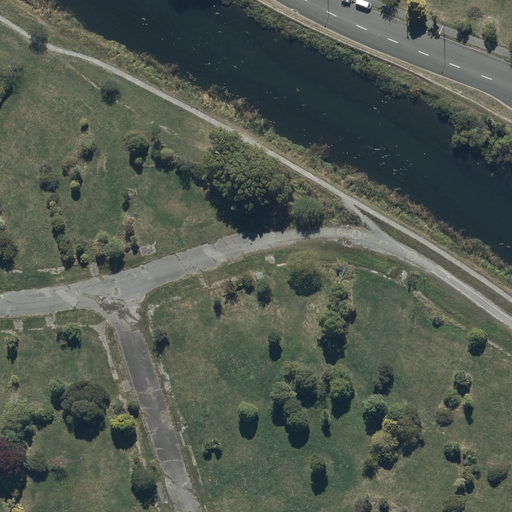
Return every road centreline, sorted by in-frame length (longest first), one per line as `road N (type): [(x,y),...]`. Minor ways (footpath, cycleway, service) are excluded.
road 1 (track): [(0,305),(79,295),(289,231),(363,237),(434,268)]
road 2 (track): [(114,285),(190,511)]
road 3 (tertiary): [(304,0),(511,86)]
